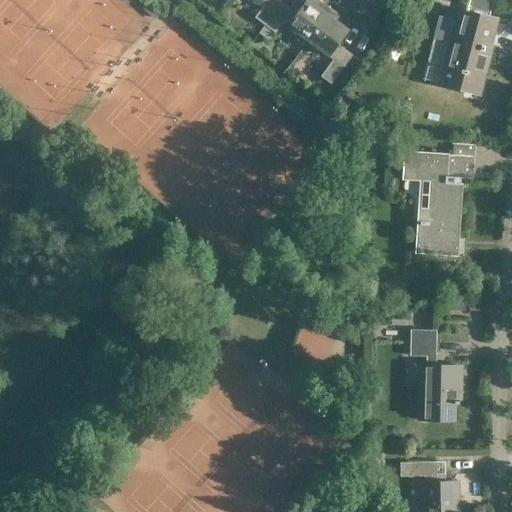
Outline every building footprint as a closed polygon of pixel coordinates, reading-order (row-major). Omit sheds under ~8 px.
[(256,0),(264,6),(256,16),(266,23),(283,1),(282,0),(256,0)] [(332,8),(321,0),(293,0),(290,6),(283,1),(266,23),(267,24),(262,31),(271,38),(284,21),(309,39),(332,8)] [(340,14),(332,8),(309,39),(334,58),(321,75),(332,83),(354,53),(339,42),(349,28),(337,18),(340,14)] [(480,94),(493,43),(486,41),(492,16),(462,9),(453,43),(457,44),(451,66),(448,65),(443,85),(480,94)] [(441,39),(443,32),(433,29),(431,36),(441,39)] [(472,171),(473,144),(451,143),(450,155),(406,152),(404,174),(433,176),(430,221),(421,220),(419,250),(447,252),(448,237),(458,238),(462,170),(472,171)] [(460,364),(436,364),(436,356),(437,356),(437,330),(409,330),(409,356),(427,356),(427,384),(422,384),(422,419),(455,420),(455,402),(460,402),(460,364)] [(438,473),(438,462),(437,459),(401,460),(401,475),(404,475),(427,474),(428,500),(423,500),(422,511),(461,511),(461,480),(447,481),(447,473),(438,473)] [(353,511),(355,511),(349,506),(356,498),(343,486),(321,511),(353,511)]
